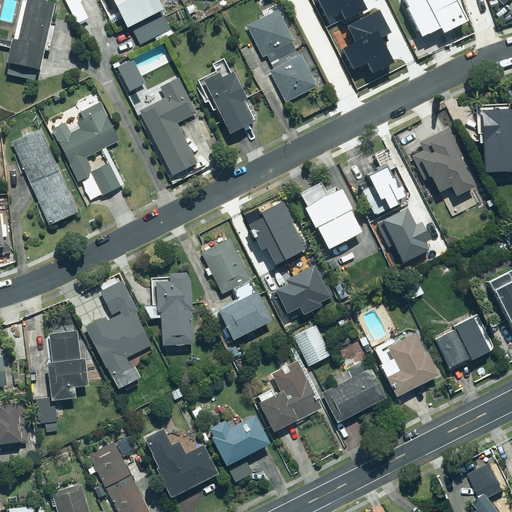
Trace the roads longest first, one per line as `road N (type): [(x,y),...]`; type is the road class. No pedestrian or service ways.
road 1 (residential): [(511,52),(0,295)]
road 2 (secondary): [(511,401),(292,511)]
